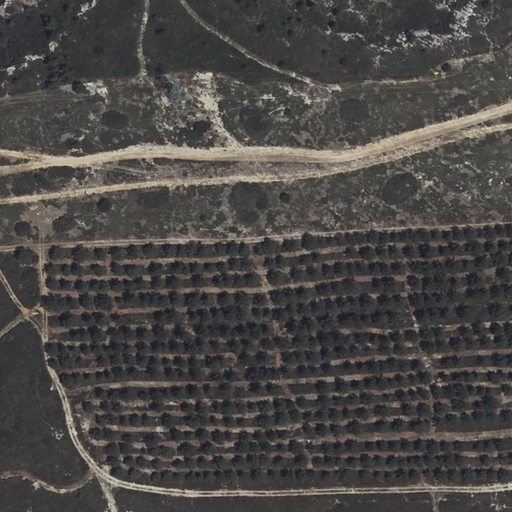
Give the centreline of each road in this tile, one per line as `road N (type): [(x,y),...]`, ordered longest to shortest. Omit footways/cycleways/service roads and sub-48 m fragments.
road 1 (track): [(511,491),(341,498),(179,492),(128,482),(98,466),(73,434),(56,369),(0,275)]
road 2 (track): [(511,101),(349,151),(128,141),(61,162),(0,152)]
